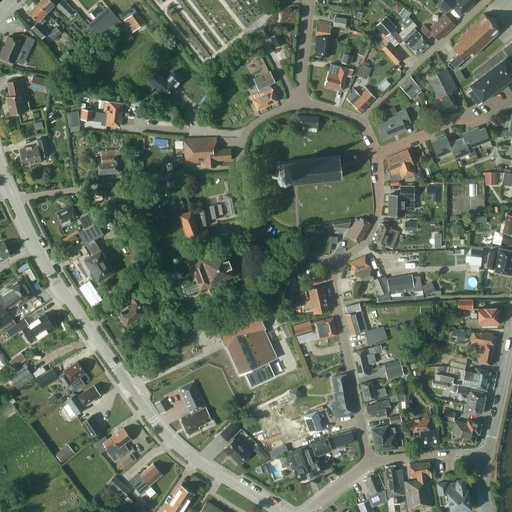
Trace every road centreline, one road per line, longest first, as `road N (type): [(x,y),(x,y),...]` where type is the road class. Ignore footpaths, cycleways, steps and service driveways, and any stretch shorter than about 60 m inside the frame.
road 1 (unclassified): [(280,511),(165,434),(58,286),(12,199)]
road 2 (residential): [(12,199),(239,168)]
road 3 (residential): [(371,462),(330,258)]
road 4 (residential): [(357,121),(486,0)]
road 5 (residential): [(376,155),(452,122),(484,120),(511,101)]
road 6 (residential): [(330,258),(257,235),(245,216),(239,168)]
road 7 (residential): [(330,258),(368,237),(378,204),(376,155)]
